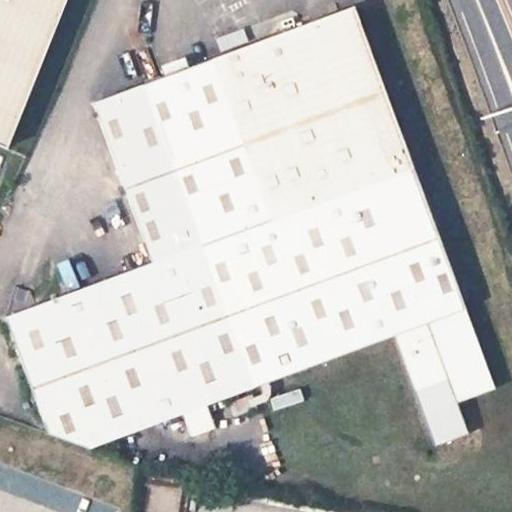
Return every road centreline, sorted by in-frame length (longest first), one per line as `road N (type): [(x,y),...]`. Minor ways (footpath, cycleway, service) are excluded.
road 1 (residential): [(114,0),(12,259)]
road 2 (trunk): [(472,0),(511,120)]
